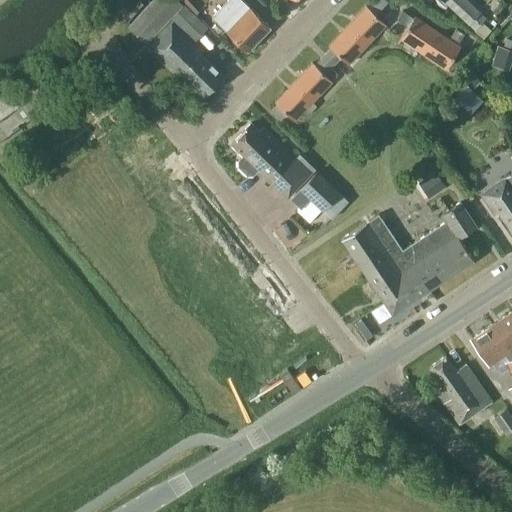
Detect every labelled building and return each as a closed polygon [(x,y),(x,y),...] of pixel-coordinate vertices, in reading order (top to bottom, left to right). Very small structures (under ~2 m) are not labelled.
[(203,49),(194,41),(207,28),(182,4),(177,0),(152,0),(140,13),(129,25),(146,41),(150,44),(147,47),(177,77),(181,73),(204,96),(223,75),(200,53),(203,49)] [(270,26),(244,1),(242,0),(227,0),(211,17),(247,51),(270,26)] [(366,5),(347,25),(367,43),(385,24),(375,14),(387,1),(386,0),(375,0),(368,7),(366,5)] [(480,23),(486,17),(466,0),(446,0),(445,1),(475,29),(474,30),(482,38),(489,31),(480,23)] [(400,37),(423,53),(437,30),(414,15),(413,18),(402,11),(397,18),(408,26),(400,37)] [(348,63),(367,43),(347,25),(329,45),(331,47),(323,56),(332,65),(340,56),(348,63)] [(437,30),(423,53),(445,68),(460,46),(457,43),(463,33),(456,28),(449,38),(437,30)] [(511,39),(505,37),(502,47),(511,49),(511,39)] [(312,62),(293,82),(313,100),(331,80),(324,73),(332,65),(323,56),(315,64),(312,62)] [(468,78),(454,90),(475,112),(488,100),(468,78)] [(313,100),(293,82),(275,101),(277,104),(271,110),(280,119),(286,113),(294,120),(313,100)] [(258,168),(287,196),(314,167),(299,153),(295,157),(273,135),(263,126),(259,130),(251,122),(231,143),(243,154),(238,160),(238,165),(247,174),(253,173),(258,168)] [(326,202),(337,191),(316,171),(305,183),(299,189),(290,198),(300,208),(309,198),(320,209),(326,202)] [(511,171),(503,177),(480,193),(494,214),(498,212),(511,231),(511,171)] [(443,186),(433,172),(418,184),(428,198),(443,186)] [(326,202),(320,209),(333,220),(350,202),(337,191),(326,202)] [(193,230),(164,193),(139,213),(169,250),(193,230)] [(447,220),(458,237),(476,225),(460,202),(443,213),(447,219),(447,220)] [(341,238),(353,256),(390,231),(378,213),(341,238)] [(473,259),(458,237),(447,220),(433,229),(459,269),(473,259)] [(446,278),(459,269),(433,229),(419,238),(446,278)] [(402,249),(390,231),(353,256),(365,274),(391,257),(402,249)] [(419,238),(405,247),(432,287),(446,278),(419,238)] [(432,287),(405,247),(402,249),(391,257),(405,276),(418,296),(432,287)] [(231,276),(209,249),(175,276),(185,288),(174,296),(196,323),(231,295),(222,283),(231,276)] [(405,276),(391,257),(365,274),(378,294),(405,276)] [(405,276),(378,294),(392,314),(418,296),(405,276)] [(511,309),(511,310),(491,324),(511,353),(511,309)] [(511,373),(511,353),(491,324),(470,338),(488,364),(505,353),(509,359),(505,362),(511,373)] [(235,364),(259,400),(283,384),(278,376),(280,375),(268,357),(266,358),(259,348),(253,352),(244,340),(238,345),(246,357),(235,364)] [(459,423),(490,401),(464,364),(456,370),(445,355),(429,366),(442,386),(436,391),(459,423)] [(511,432),(511,417),(505,408),(493,418),(507,437),(511,432)]
